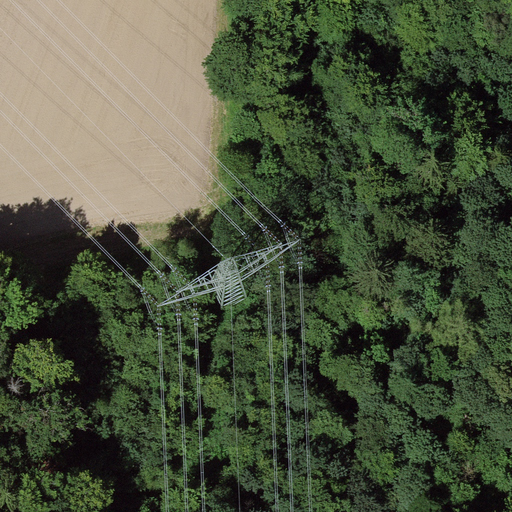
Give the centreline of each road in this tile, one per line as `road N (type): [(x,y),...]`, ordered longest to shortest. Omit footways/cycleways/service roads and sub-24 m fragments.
road 1 (track): [(219,0),(206,215),(0,278)]
road 2 (track): [(206,215),(206,414),(175,464),(48,511)]
